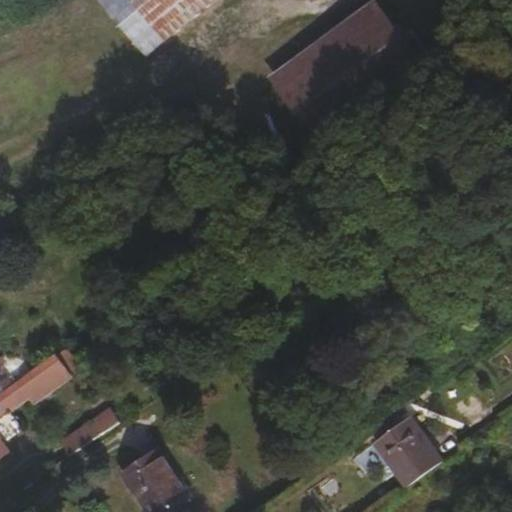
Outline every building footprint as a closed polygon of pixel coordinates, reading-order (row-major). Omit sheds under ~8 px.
[(217,0),(100,0),(149,57),(217,0)] [(310,139),(418,63),(375,3),(268,79),(310,139)] [(73,371),(58,350),(6,386),(12,394),(25,385),(34,398),(73,371)] [(444,454),(414,410),(380,434),(410,478),(444,454)] [(60,436),(68,453),(123,427),(115,411),(60,436)] [(0,453),(10,446),(0,432),(0,453)] [(158,511),(193,491),(165,444),(127,466),(153,511),(158,511)]
